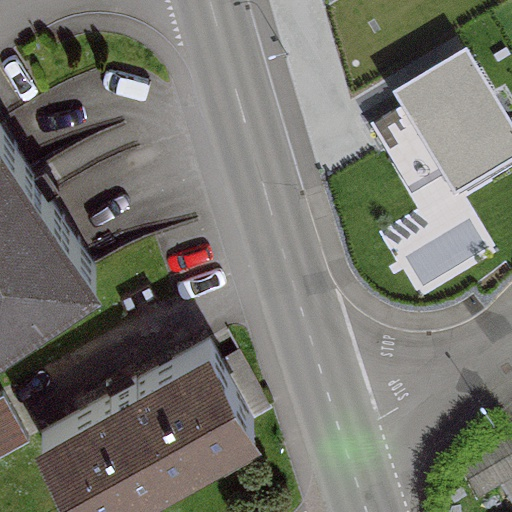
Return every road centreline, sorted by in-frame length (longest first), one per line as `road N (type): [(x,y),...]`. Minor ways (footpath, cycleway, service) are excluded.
road 1 (residential): [(211,0),(345,443)]
road 2 (residential): [(511,333),(345,443)]
